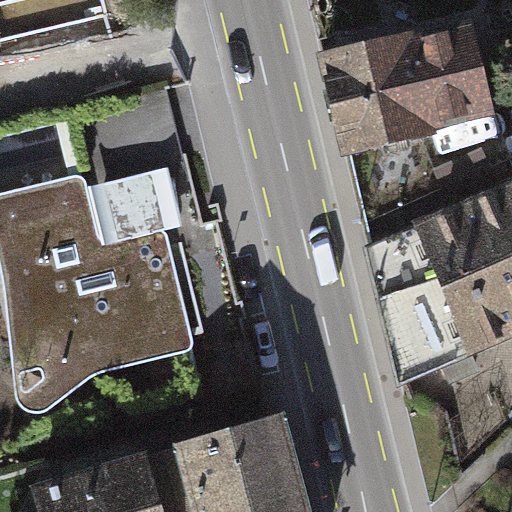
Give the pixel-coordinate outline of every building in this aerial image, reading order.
[(314,62),(342,164),(492,124),(464,21),(314,62)] [(111,251),(96,241),(85,179),(0,200),(0,255),(8,288),(17,398),(26,414),(42,419),(53,411),(94,377),(195,352),(165,238),(111,251)] [(402,389),(511,341),(511,186),(371,253),(402,389)] [(308,511),(279,403),(173,432),(194,511),(193,511),(308,511)] [(31,511),(176,511),(158,445),(149,447),(147,441),(31,473),(41,510),(31,511)]
